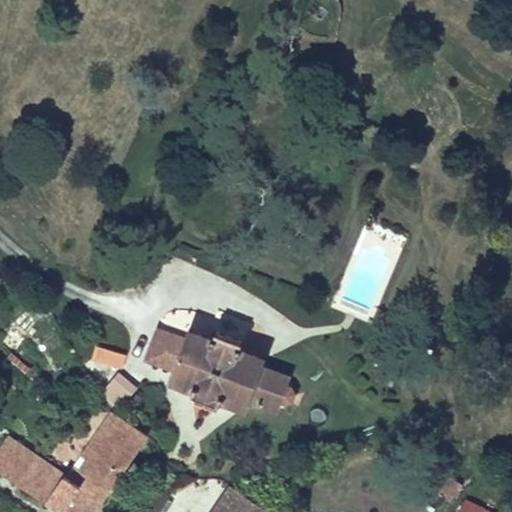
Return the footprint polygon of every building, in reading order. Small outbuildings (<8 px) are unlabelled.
[(158,329),(147,360),(176,370),(173,380),(194,388),(191,398),(217,408),(221,398),(243,406),(247,397),(276,408),(279,400),(284,402),(291,400),(293,394),(290,388),(284,386),(287,378),(258,367),(261,359),(238,350),(241,341),(215,331),(212,339),(191,332),(187,340),(158,329)] [(100,348),(96,360),(105,363),(109,351),(100,348)] [(144,436),(111,414),(68,477),(8,437),(0,448),(0,469),(62,511),(94,511),(145,438),(144,436)] [(268,511),(230,487),(229,489),(212,511),(268,511)] [(466,496),(459,511),(482,511),(486,504),(466,496)]
